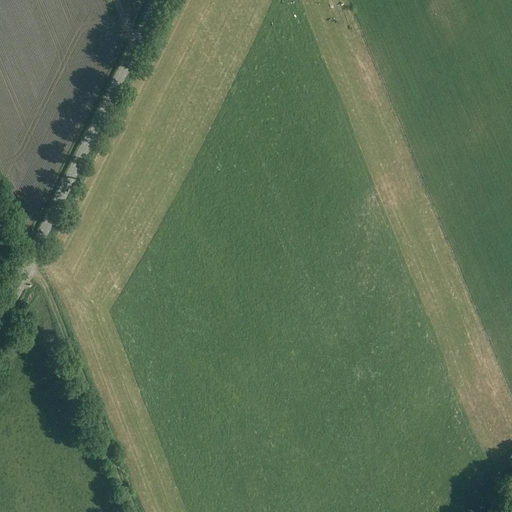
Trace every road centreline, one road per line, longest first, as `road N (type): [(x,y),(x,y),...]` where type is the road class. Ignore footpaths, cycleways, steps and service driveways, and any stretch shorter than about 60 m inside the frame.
road 1 (tertiary): [(0,323),(160,0)]
road 2 (track): [(134,511),(59,317),(27,267)]
